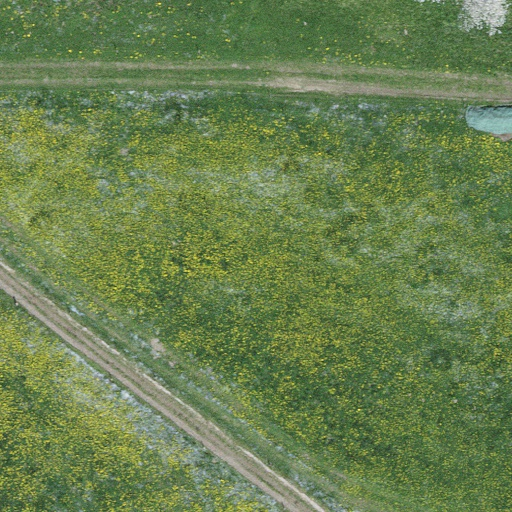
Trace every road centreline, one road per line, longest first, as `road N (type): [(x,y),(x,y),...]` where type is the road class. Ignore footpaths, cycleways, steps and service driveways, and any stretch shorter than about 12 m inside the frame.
road 1 (track): [(511,101),(0,69)]
road 2 (track): [(359,511),(0,242)]
